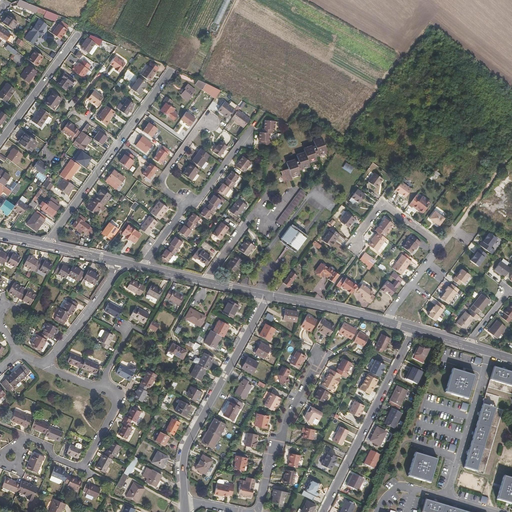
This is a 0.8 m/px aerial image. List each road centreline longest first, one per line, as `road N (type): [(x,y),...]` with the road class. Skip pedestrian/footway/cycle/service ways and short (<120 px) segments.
road 1 (residential): [(184,502),(188,442),(267,296)]
road 2 (residential): [(413,329),(322,511)]
road 3 (residential): [(98,386),(119,395),(83,469),(25,436)]
road 4 (residential): [(257,511),(272,449),(320,353)]
road 5 (residential): [(79,33),(0,142)]
road 6 (residential): [(439,248),(381,202),(356,238),(358,251)]
road 7 (residential): [(119,144),(45,245)]
